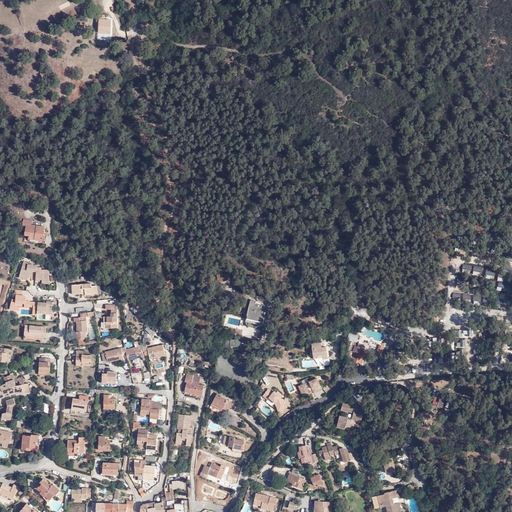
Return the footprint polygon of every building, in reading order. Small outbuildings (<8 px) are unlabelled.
[(97,27),(96,37),(111,37),(112,20),(105,20),(106,13),(98,12),(97,21),(99,21),(99,27),(97,27)] [(28,237),(43,240),(45,226),(32,224),(32,220),(23,219),(22,225),(26,226),(24,235),(29,236),(28,237)] [(33,277),(36,278),(37,267),(37,266),(33,265),(27,264),(28,263),(28,262),(24,261),(19,276),(29,277),(32,277),(32,276),(33,276),(33,277)] [(473,272),(481,274),(483,268),(474,265),(473,272)] [(37,267),(36,278),(35,281),(40,282),(40,280),(40,279),(42,280),(42,282),(50,283),(49,270),(41,269),(41,267),(37,267)] [(231,281),(230,273),(217,274),(217,282),(231,281)] [(86,294),(98,293),(97,285),(91,286),(91,283),(71,285),(72,294),(83,293),(83,295),(86,294)] [(23,295),(16,295),(16,300),(12,299),(9,309),(15,310),(16,305),(20,306),(29,307),(33,307),(32,315),(37,315),(37,311),(38,302),(30,301),(26,300),(26,297),(25,296),(24,295),(23,295)] [(38,302),(37,311),(41,311),(42,311),(51,312),(52,312),(52,307),(53,302),(47,301),(46,303),(44,302),(38,302)] [(250,301),(247,315),(264,319),(266,309),(255,306),(256,302),(250,301)] [(105,304),(105,309),(111,309),(111,316),(104,317),(104,322),(106,322),(106,328),(117,327),(117,304),(105,304)] [(76,340),(78,339),(86,339),(86,331),(87,331),(86,317),(88,317),(87,313),(80,314),(80,317),(74,318),(74,321),(76,321),(77,329),(78,328),(78,331),(77,331),(75,332),(76,340)] [(264,319),(247,315),(245,321),(263,325),(264,319)] [(46,327),(25,325),(24,339),(36,340),(36,338),(45,339),(45,338),(46,327)] [(146,329),(150,334),(155,330),(150,325),(146,329)] [(348,350),(347,355),(352,357),(351,361),(354,361),(353,362),(362,365),(364,357),(366,358),(369,347),(354,343),(350,342),(351,341),(357,342),(358,335),(348,334),(347,340),(347,347),(349,347),(348,350)] [(246,337),(235,336),(235,342),(230,342),(230,344),(225,344),(225,348),(231,349),(231,346),(239,347),(241,343),(245,343),(246,337)] [(317,356),(327,354),(326,346),(321,347),(321,342),(311,343),(313,358),(318,358),(317,356)] [(378,348),(375,355),(379,357),(383,346),(380,344),(378,348)] [(127,355),(128,360),(142,357),(141,354),(145,353),(144,349),(143,346),(143,345),(125,350),(127,355)] [(148,348),(144,349),(145,353),(145,356),(149,356),(150,359),(165,355),(163,345),(148,348)] [(10,349),(0,347),(0,361),(9,362),(10,349)] [(127,355),(125,350),(125,347),(105,352),(105,353),(102,354),(103,362),(108,361),(108,362),(124,358),(123,356),(127,355)] [(82,361),(81,365),(93,365),(93,355),(84,354),(84,350),(76,350),(76,361),(82,361)] [(39,358),(39,372),(50,372),(50,366),(48,366),(49,362),(50,362),(51,358),(39,358)] [(141,360),(134,362),(136,369),(143,367),(141,360)] [(107,380),(116,381),(117,372),(107,371),(107,374),(102,373),(102,383),(107,383),(107,380)] [(12,379),(17,378),(16,374),(10,375),(9,375),(3,377),(6,383),(0,386),(4,397),(11,395),(8,387),(14,386),(12,379)] [(186,374),(186,377),(193,379),(192,383),(199,384),(201,377),(186,374)] [(16,393),(24,393),(23,384),(25,384),(22,376),(17,378),(12,379),(14,386),(8,387),(11,395),(16,393)] [(193,379),(186,377),(185,381),(186,382),(184,392),(202,395),(204,385),(199,384),(192,383),(193,379)] [(313,390),(314,392),(314,393),(322,389),(317,378),(300,385),(304,394),(313,390)] [(303,396),(314,392),(313,390),(304,394),(300,385),(299,386),(303,396)] [(269,397),(275,402),(279,410),(287,407),(281,395),(277,391),(274,395),(273,393),(268,389),(263,395),(268,399),(269,397)] [(217,393),(212,403),(211,405),(222,411),(223,408),(227,410),(229,406),(231,408),(234,403),(222,397),(222,396),(217,393)] [(109,398),(109,395),(104,395),(104,408),(115,408),(115,398),(111,398),(109,398)] [(434,405),(441,407),(445,397),(437,395),(434,405)] [(80,410),(80,411),(80,412),(85,413),(86,405),(87,405),(89,397),(83,396),(83,400),(71,398),(70,403),(72,403),(71,409),(80,410)] [(6,400),(7,406),(6,412),(2,413),(1,418),(11,420),(13,405),(16,404),(14,398),(6,400)] [(152,402),(152,400),(142,399),(141,413),(150,414),(152,402)] [(348,404),(343,403),(341,410),(352,413),(351,419),(339,416),(337,427),(349,430),(352,419),(361,422),(364,408),(355,406),(356,403),(348,401),(348,404)] [(150,416),(150,418),(159,419),(159,415),(160,409),(161,409),(162,403),(152,402),(150,414),(150,416)] [(189,423),(191,423),(191,415),(180,414),(180,417),(178,417),(178,421),(179,422),(179,424),(177,424),(177,429),(178,429),(178,432),(177,432),(176,444),(181,445),(182,436),(187,437),(186,446),(191,446),(192,436),(191,436),(191,434),(192,434),(193,427),(190,427),(189,427),(189,423)] [(0,429),(0,443),(2,444),(10,445),(12,432),(0,429)] [(148,434),(148,430),(139,429),(137,446),(146,447),(148,434)] [(36,442),(37,435),(32,434),(31,436),(23,435),(22,446),(21,449),(28,450),(28,447),(31,448),(36,448),(36,442)] [(146,447),(146,448),(156,450),(157,437),(154,436),(154,435),(148,434),(146,447)] [(232,448),(242,450),(244,440),(235,438),(235,437),(225,435),(223,444),(228,445),(228,446),(233,447),(232,448)] [(104,439),(104,436),(99,436),(99,450),(110,450),(110,440),(106,439),(104,439)] [(67,453),(78,454),(78,452),(84,453),(85,442),(88,442),(88,438),(79,437),(79,440),(79,443),(73,442),(73,440),(68,440),(67,453)] [(324,453),(325,457),(330,455),(335,453),(336,455),(341,453),(344,462),(355,459),(353,452),(349,453),(347,449),(339,446),(337,447),(337,445),(333,447),(332,444),(331,444),(331,442),(327,443),(327,446),(322,447),(323,450),(319,451),(320,454),(324,453)] [(303,457),(301,458),(302,463),(309,461),(313,460),(311,451),(308,452),(306,445),(299,447),(300,454),(303,453),(303,457)] [(395,471),(393,460),(392,458),(384,459),(384,462),(383,462),(386,473),(391,472),(392,474),(396,473),(395,471)] [(145,465),(145,460),(141,460),(141,463),(138,463),(139,460),(135,460),(135,470),(135,475),(138,476),(144,476),(145,465)] [(119,463),(103,462),(102,474),(118,474),(119,463)] [(220,466),(212,462),(210,467),(204,465),(202,472),(201,471),(200,475),(207,478),(208,475),(207,474),(207,473),(219,478),(220,475),(222,476),(226,466),(221,464),(220,466)] [(144,478),(143,479),(148,479),(148,478),(154,479),(155,473),(155,470),(155,466),(145,465),(144,476),(144,478)] [(294,469),(292,473),(299,477),(300,475),(298,474),(299,473),(297,472),(298,470),(294,469)] [(292,473),(290,473),(286,480),(292,483),(292,485),(302,489),(306,480),(299,477),(292,473)] [(317,484),(323,481),(319,473),(310,478),(314,485),(317,484)] [(41,491),(40,492),(40,493),(44,497),(44,498),(48,502),(54,495),(55,496),(60,490),(53,484),(51,486),(49,484),(43,478),(40,482),(42,484),(38,488),(41,491)] [(173,487),(173,489),(183,488),(182,480),(172,481),(173,487)] [(0,492),(9,496),(9,497),(13,499),(19,486),(14,484),(12,487),(12,489),(11,488),(11,487),(3,483),(2,485),(0,484),(0,492)] [(170,492),(165,493),(166,498),(167,505),(170,505),(171,508),(167,509),(167,511),(176,511),(175,503),(174,499),(173,489),(173,487),(170,488),(170,492)] [(72,500),(82,500),(82,498),(87,499),(87,497),(91,497),(91,488),(87,488),(82,488),(82,489),(72,489),(72,500)] [(393,498),(398,497),(399,496),(398,490),(384,493),(384,494),(377,496),(380,507),(386,506),(387,511),(401,511),(399,502),(394,504),(393,498)] [(277,498),(256,493),(253,504),(261,505),(261,508),(273,511),(275,503),(276,503),(277,498)] [(375,508),(380,507),(377,496),(372,497),(375,508)] [(154,506),(155,511),(167,511),(167,509),(171,508),(170,505),(167,505),(166,498),(162,499),(162,502),(155,503),(154,503),(154,506)] [(176,511),(185,511),(185,500),(182,500),(180,503),(175,503),(176,511)] [(123,501),(119,501),(119,503),(118,511),(132,511),(134,504),(127,504),(123,504),(123,501)] [(330,511),(332,502),(315,501),(313,511),(330,511)] [(104,511),(105,503),(92,502),(92,508),(90,508),(89,511),(104,511)] [(147,511),(148,508),(154,506),(154,503),(155,503),(154,502),(148,503),(143,504),(141,506),(140,510),(140,511),(147,511)] [(297,504),(289,502),(287,508),(295,510),(297,504)] [(36,511),(27,503),(18,511),(36,511)] [(105,503),(104,511),(111,511),(113,503),(110,503),(105,503)]
